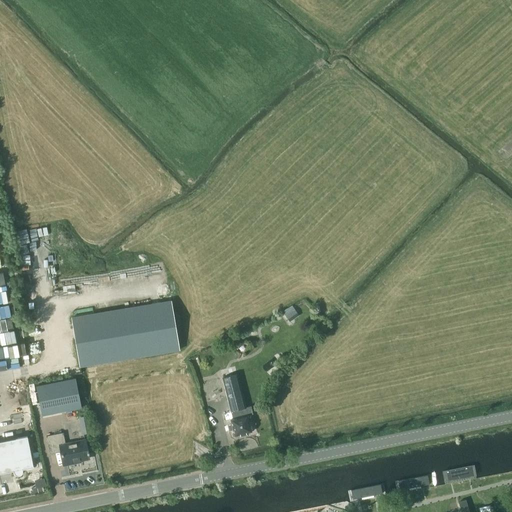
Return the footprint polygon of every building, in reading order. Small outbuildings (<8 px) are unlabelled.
[(0,295),(9,294),(4,270),(0,270),(0,295)] [(0,300),(0,328),(15,326),(10,299),(0,300)] [(171,300),(72,317),(80,367),(179,350),(171,300)] [(283,311),(290,322),(299,315),(292,305),(283,311)] [(19,344),(8,345),(9,367),(20,367),(19,344)] [(232,433),(233,436),(234,436),(235,437),(236,437),(239,437),(239,436),(244,434),(245,435),(249,434),(250,433),(252,432),(250,422),(250,421),(249,417),(248,417),(247,414),(246,415),(244,407),(245,407),(236,371),(221,375),(230,411),(232,411),(233,418),(230,419),(231,424),(230,425),(232,430),(233,430),(233,432),(232,433)] [(75,378),(36,386),(42,415),(81,407),(75,378)] [(80,416),(84,433),(93,432),(90,414),(80,416)] [(75,463),(75,462),(89,459),(89,454),(90,454),(89,451),(88,451),(85,440),(65,445),(63,433),(47,437),(50,454),(61,452),(64,466),(75,463)] [(27,437),(0,442),(0,473),(13,471),(13,472),(14,473),(15,474),(16,475),(17,475),(18,475),(19,475),(20,474),(21,473),(22,473),(22,472),(22,471),(22,470),(22,469),(33,467),(27,437)] [(381,483),(383,494),(430,486),(428,475),(381,483)] [(381,483),(334,492),(335,502),(349,500),(350,501),(383,494),(381,483)] [(288,511),(335,502),(334,492),(286,502),(288,511)] [(469,511),(466,500),(459,502),(461,511),(469,511)] [(239,511),(288,511),(286,502),(239,511)]
